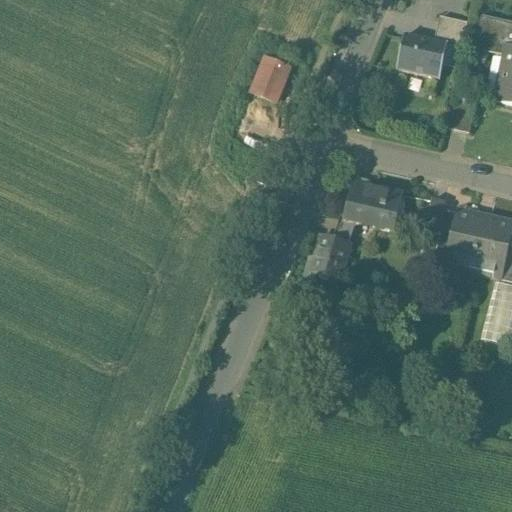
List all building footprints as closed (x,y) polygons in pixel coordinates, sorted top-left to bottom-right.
[(468,22),(442,16),(439,31),(465,37),(468,22)] [(511,26),(481,19),(475,43),(503,50),(490,106),(511,110),(511,26)] [(451,48),(404,38),(396,71),(443,82),(451,48)] [(288,72),(265,63),(252,96),(275,106),(288,72)] [(477,101),(464,98),(461,108),(450,106),(444,131),(469,137),(477,101)] [(401,198),(352,187),(344,224),(346,224),(347,220),(376,227),(375,230),(393,235),(401,198)] [(445,204),(431,202),(431,203),(427,232),(427,233),(440,235),(441,234),(440,234),(443,213),(444,205),(445,205),(445,204)] [(455,216),(443,213),(440,234),(441,234),(440,235),(436,257),(445,259),(455,216)] [(511,236),(511,228),(455,216),(445,259),(444,267),(494,278),(498,261),(506,263),(511,236)] [(427,233),(425,232),(417,266),(433,270),(436,257),(440,235),(427,233)] [(350,249),(322,241),(315,263),(310,261),(306,275),(340,284),(340,282),(339,282),(349,250),(350,249)]
